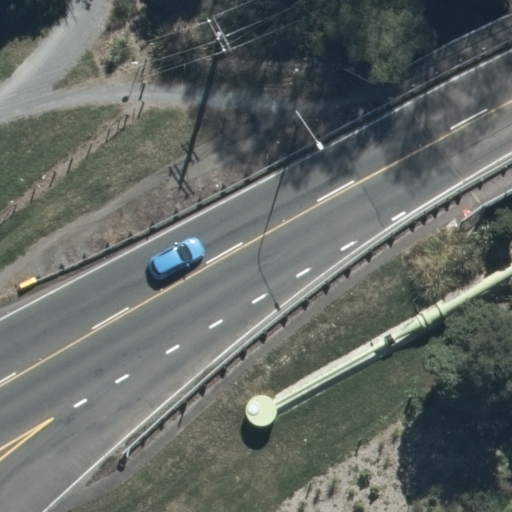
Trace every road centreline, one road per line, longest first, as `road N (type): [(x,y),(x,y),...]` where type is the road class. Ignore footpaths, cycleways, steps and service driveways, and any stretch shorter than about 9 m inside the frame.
road 1 (secondary): [(511,99),(138,307)]
road 2 (secondary): [(138,307),(79,393),(0,485)]
road 3 (secondary): [(138,307),(0,381)]
